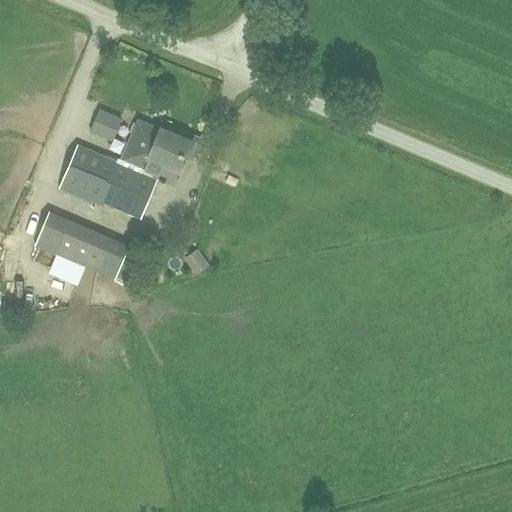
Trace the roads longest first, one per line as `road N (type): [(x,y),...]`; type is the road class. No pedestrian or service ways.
road 1 (unclassified): [(511,188),(226,63)]
road 2 (unclassified): [(226,63),(67,0)]
